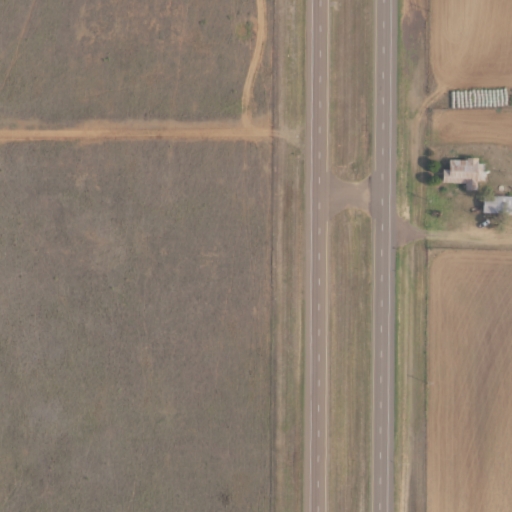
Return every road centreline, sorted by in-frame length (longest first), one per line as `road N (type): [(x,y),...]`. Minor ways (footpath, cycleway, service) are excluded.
road 1 (primary): [(382,511),(388,0)]
road 2 (primary): [(324,0),(320,511)]
